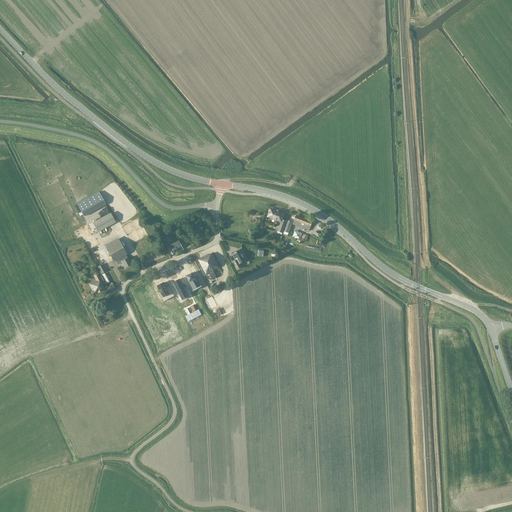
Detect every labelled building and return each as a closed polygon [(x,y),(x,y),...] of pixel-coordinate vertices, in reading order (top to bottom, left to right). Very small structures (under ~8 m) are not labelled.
[(99,192),(97,193),(77,204),(83,216),(105,204),(99,192)] [(287,221),(283,220),(285,214),(279,212),(280,210),(277,209),(276,211),(270,208),(267,217),(280,222),(277,231),(282,233),(287,221)] [(97,232),(115,222),(110,213),(92,223),(97,232)] [(310,227),(312,222),(296,216),(294,220),(292,224),(309,231),(310,227)] [(288,233),(292,222),(287,220),(283,231),(288,233)] [(293,231),(291,237),(299,240),(301,233),(293,231)] [(169,247),(164,238),(160,240),(165,249),(169,247)] [(183,249),(181,244),(178,240),(169,245),(172,251),(173,251),(175,253),(183,249)] [(125,255),(119,241),(106,248),(113,261),(115,260),(117,264),(121,261),(124,268),(131,264),(125,255)] [(235,260),(232,262),(236,270),(242,267),(240,264),(246,260),(240,250),(232,254),(235,260)] [(203,276),(209,273),(213,271),(219,267),(212,253),(208,255),(207,254),(195,261),(203,276)] [(103,264),(97,267),(100,274),(107,271),(103,264)] [(192,273),(186,276),(193,290),(201,286),(197,279),(196,279),(192,273)] [(93,276),(95,280),(88,283),(92,290),(90,291),(92,295),(105,289),(98,274),(93,276)] [(180,280),(173,284),(181,299),(188,295),(180,280)] [(164,283),(157,286),(161,294),(163,297),(165,296),(167,300),(174,296),(169,286),(166,288),(165,286),(164,283)] [(197,307),(184,313),(187,319),(200,312),(197,307)] [(193,329),(192,327),(190,328),(187,322),(184,323),(188,332),(193,329)]
